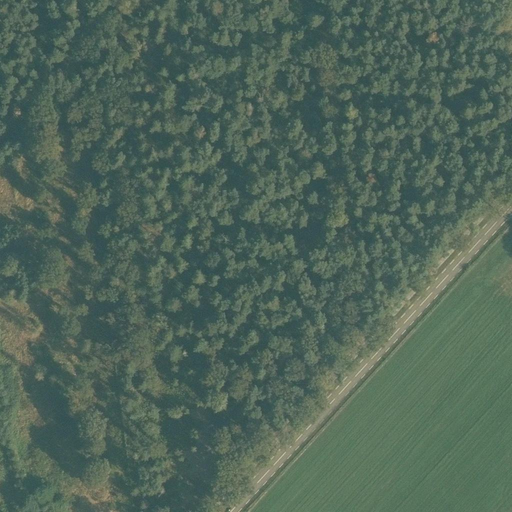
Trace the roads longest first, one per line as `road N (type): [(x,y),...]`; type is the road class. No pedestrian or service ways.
road 1 (secondary): [(229,511),(511,204)]
road 2 (track): [(127,0),(0,137)]
